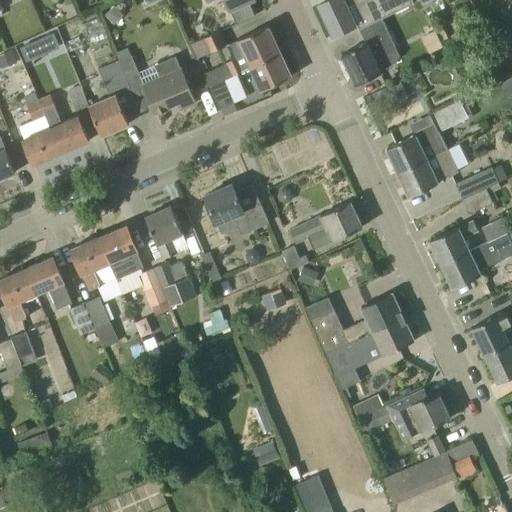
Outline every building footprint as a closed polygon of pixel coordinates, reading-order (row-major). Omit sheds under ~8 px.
[(208,0),(209,1),(211,0),(226,0),(237,24),(256,15),(249,1),(251,0),(208,0)] [(328,0),(319,5),(334,35),(357,24),(360,29),(414,3),(413,0),(328,0)] [(105,14),(114,24),(124,15),(115,5),(105,14)] [(366,43),(342,54),(357,84),(381,72),(374,57),(396,46),(382,18),(360,29),(366,43)] [(441,42),(434,29),(433,29),(430,24),(421,29),(424,35),(421,37),(430,54),(444,47),(441,42)] [(252,67),(281,53),(275,39),(276,38),(273,31),(271,31),(268,25),(231,43),(237,57),(203,72),(209,86),(210,86),(210,85),(224,79),(224,80),(252,67)] [(198,58),(226,45),(220,31),(191,44),(198,58)] [(18,62),(13,50),(0,54),(0,63),(2,69),(18,62)] [(252,67),(254,71),(262,90),(292,76),(281,53),(252,67)] [(119,60),(130,88),(144,82),(132,54),(119,60)] [(143,85),(155,112),(179,102),(181,109),(197,102),(182,68),(181,68),(176,56),(155,65),(160,77),(143,85)] [(117,93),(130,88),(119,60),(98,68),(103,79),(109,96),(89,104),(89,105),(102,135),(129,123),(117,93)] [(488,68),(495,82),(507,76),(501,62),(488,68)] [(235,102),(224,80),(224,79),(210,85),(210,86),(221,108),(235,102)] [(89,105),(89,104),(80,85),(68,90),(77,111),(89,105)] [(373,113),(391,105),(383,89),(365,98),(373,113)] [(57,109),(51,94),(38,99),(61,153),(89,141),(79,115),(62,122),(57,109)] [(61,153),(38,99),(27,103),(35,119),(19,125),(25,138),(24,138),(34,164),(61,153)] [(431,157),(448,148),(440,131),(469,117),(460,99),(411,123),(417,135),(387,148),(399,172),(431,157)] [(0,178),(16,172),(4,148),(0,138),(0,178)] [(438,182),(453,175),(459,172),(448,148),(431,157),(399,172),(410,196),(439,182),(438,182)] [(499,181),(508,178),(502,164),(493,168),(492,166),(456,183),(463,199),(499,181)] [(495,190),(502,187),(499,181),(463,199),(469,213),(493,203),(499,200),(495,190)] [(253,185),(236,192),(233,183),(205,195),(222,234),(239,228),(241,234),(269,222),(253,185)] [(309,236),(315,250),(335,240),(363,227),(351,201),(290,230),(296,243),(309,236)] [(190,247),(183,232),(172,205),(146,216),(163,258),(177,252),(190,247)] [(489,241),(508,232),(501,218),(482,227),(489,241)] [(442,263),(471,249),(465,236),(479,230),(474,221),(459,228),(459,227),(431,240),(442,263)] [(117,279),(137,270),(144,267),(137,251),(138,250),(127,224),(99,237),(110,263),(117,279)] [(482,275),(481,273),(479,269),(511,253),(511,241),(508,232),(489,241),(471,249),(442,263),(454,288),(482,275)] [(90,290),(117,279),(110,263),(99,237),(72,248),(83,274),(90,290)] [(211,251),(202,255),(213,282),(222,278),(211,251)] [(71,302),(70,298),(64,284),(65,283),(53,256),(25,268),(36,294),(49,289),(57,308),(71,302)] [(176,281),(172,270),(169,262),(155,268),(171,306),(197,295),(190,276),(176,281)] [(304,266),(299,280),(314,286),(319,271),(304,266)] [(21,300),(36,294),(25,268),(0,278),(0,283),(9,306),(11,306),(17,322),(29,317),(21,300)] [(143,285),(149,297),(153,307),(156,314),(170,308),(170,307),(171,306),(155,268),(139,275),(143,285)] [(327,353),(404,317),(393,292),(362,307),(367,319),(345,330),(329,296),(305,307),(327,353)] [(93,329),(95,328),(103,348),(120,341),(111,321),(111,322),(99,296),(83,303),(93,329)] [(81,334),(93,329),(83,303),(70,308),(81,334)] [(209,313),(213,325),(225,320),(220,309),(209,313)] [(511,318),(508,318),(505,312),(473,327),(486,355),(511,342),(511,318)] [(350,355),(354,353),(354,354),(379,343),(385,354),(415,340),(404,317),(327,353),(337,375),(355,367),(350,355)] [(11,338),(22,366),(38,360),(35,352),(34,352),(27,331),(12,337),(12,338),(11,338)] [(22,366),(11,338),(0,342),(0,347),(8,369),(0,372),(0,383),(25,373),(22,366)] [(511,375),(511,342),(486,355),(499,382),(511,375)] [(114,374),(104,365),(94,376),(104,385),(114,374)] [(423,430),(446,420),(451,418),(440,394),(426,401),(425,397),(396,411),(408,437),(423,430)] [(358,416),(370,411),(364,399),(353,404),(358,416)] [(273,412),(285,423),(293,414),(282,403),(273,412)] [(26,462),(55,450),(47,431),(19,443),(21,449),(16,451),(19,459),(23,457),(26,462)] [(434,455),(445,451),(438,435),(428,440),(434,455)] [(471,459),(481,454),(473,438),(447,450),(458,475),(459,475),(460,478),(477,471),(471,459)] [(257,448),(264,464),(280,457),(272,440),(257,448)] [(450,473),(443,454),(386,476),(393,495),(450,473)] [(47,499),(99,479),(91,458),(39,478),(47,499)]
